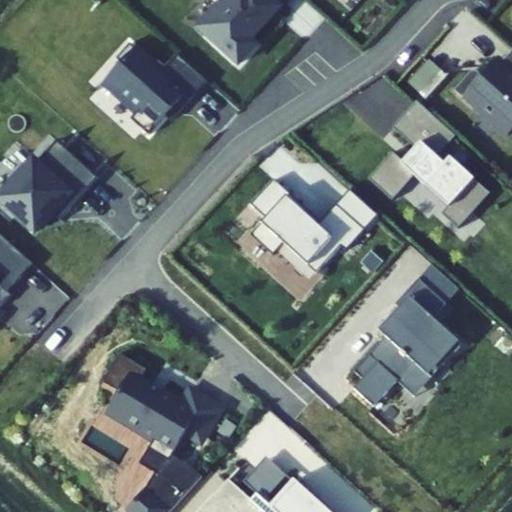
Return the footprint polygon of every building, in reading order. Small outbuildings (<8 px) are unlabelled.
[(253,44),(272,23),(256,8),(262,0),(224,0),(229,3),(213,21),(218,26),(207,38),(242,69),(259,50),(253,44)] [(292,0),(262,0),(256,8),(272,23),(292,0)] [(218,26),(213,21),(202,33),(207,38),(218,26)] [(188,103),(205,84),(180,61),(164,79),(160,75),(129,47),(115,62),(120,66),(104,84),(137,113),(129,122),(147,139),(183,98),(188,103)] [(511,58),(491,82),(481,74),(476,74),(465,86),(472,92),(467,98),(511,138),(511,137),(511,58)] [(433,63),(412,86),(425,97),(446,74),(433,63)] [(472,92),(465,86),(458,94),(465,99),(467,98),(472,92)] [(456,139),(418,105),(395,130),(417,151),(421,154),(408,168),(405,165),(394,155),(370,181),(393,203),(415,179),(448,209),(442,216),(459,231),(490,196),(460,169),(453,176),(444,168),(441,171),(433,164),(436,161),(456,139)] [(57,143),(38,164),(20,185),(3,204),(38,235),(55,216),(61,222),(99,180),(57,143)] [(405,165),(408,168),(421,154),(417,151),(405,165)] [(450,160),(444,168),(453,176),(460,169),(450,160)] [(436,161),(433,164),(441,171),(444,168),(436,161)] [(344,252),(349,256),(368,235),(340,210),(321,230),(307,217),(310,214),(277,185),(254,210),(269,224),(254,240),(276,260),(287,249),(320,278),(344,252)] [(381,221),(353,195),(340,210),(368,235),(381,221)] [(0,308),(4,304),(0,301),(6,295),(20,279),(32,267),(11,248),(0,238),(0,308)] [(387,341),(371,359),(358,373),(368,382),(357,394),(376,411),(387,399),(399,384),(416,399),(432,381),(464,346),(435,321),(447,307),(421,283),(388,318),(393,322),(381,336),(387,341)] [(168,396),(166,399),(141,384),(147,373),(121,358),(103,390),(119,399),(109,415),(144,436),(175,455),(185,438),(203,449),(225,413),(189,392),(181,404),(168,396)] [(325,511),(270,460),(246,485),(258,497),(252,504),(231,484),(205,511),(325,511)]
